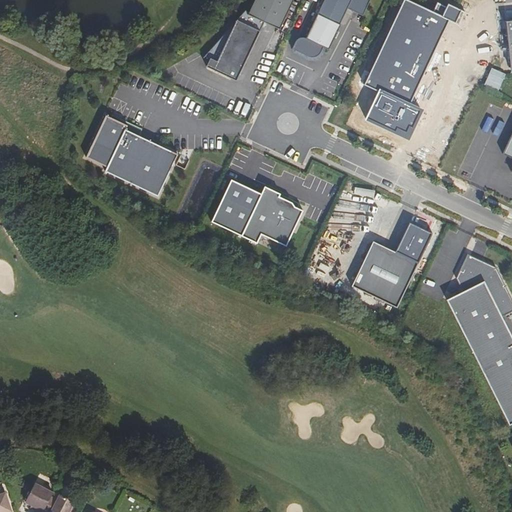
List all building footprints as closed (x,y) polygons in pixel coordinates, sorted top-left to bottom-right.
[(280,30),(293,0),(255,0),(249,12),(245,10),(205,56),(211,58),(207,67),(237,81),(264,22),(280,30)] [(322,50),(323,47),(326,48),(329,49),(349,7),(353,9),(352,11),(364,16),(371,0),(324,0),(306,39),(303,38),(300,38),(298,39),(297,40),(295,42),(292,49),(294,50),(310,57),(313,57),(316,57),(318,56),(319,54),(320,53),(322,50)] [(459,26),(465,12),(448,4),(446,7),(437,3),(433,12),(407,0),(403,0),(363,85),(377,92),(365,118),(388,129),(395,132),(396,128),(406,133),(409,127),(412,128),(413,124),(414,125),(421,110),(409,105),(449,21),(459,26)] [(310,57),(294,50),(293,53),(310,60),(313,60),(316,60),(318,59),(320,58),(322,56),(324,53),(326,48),(323,47),(322,50),(320,53),(319,54),(318,56),(316,57),(313,57),(310,57)] [(344,100),(341,105),(350,109),(352,104),(344,100)] [(113,114),(111,117),(128,125),(126,129),(139,136),(143,129),(113,114)] [(111,117),(106,115),(86,156),(108,166),(105,171),(158,196),(178,154),(139,136),(126,129),(128,125),(111,117)] [(407,138),(414,125),(413,124),(412,128),(409,127),(406,133),(396,128),(395,132),(388,129),(407,138)] [(511,135),(503,154),(511,158),(511,170),(511,172),(511,171),(511,135)] [(175,164),(183,168),(187,160),(179,156),(175,164)] [(280,194),(265,186),(261,194),(231,180),(211,222),(257,244),(261,234),(286,246),(303,211),(297,208),(295,207),(292,203),(287,201),(287,200),(279,196),(280,194)] [(299,204),(280,194),(279,196),(287,200),(287,201),(292,203),(295,207),(297,208),(299,204)] [(418,263),(373,241),(352,286),(397,307),(418,263)] [(467,254),(460,270),(463,271),(470,255),(467,254)] [(460,270),(456,277),(463,292),(446,300),(508,425),(511,423),(511,336),(502,317),(511,311),(511,299),(495,266),(470,255),(463,271),(460,270)] [(45,508),(61,508),(61,505),(65,505),(65,508),(67,508),(67,485),(51,486),(51,492),(44,492),(45,508)] [(44,492),(44,488),(24,488),(25,509),(32,509),(37,509),(37,511),(45,511),(45,508),(44,492)] [(0,489),(0,511),(10,511),(11,511),(2,489),(0,489)]
